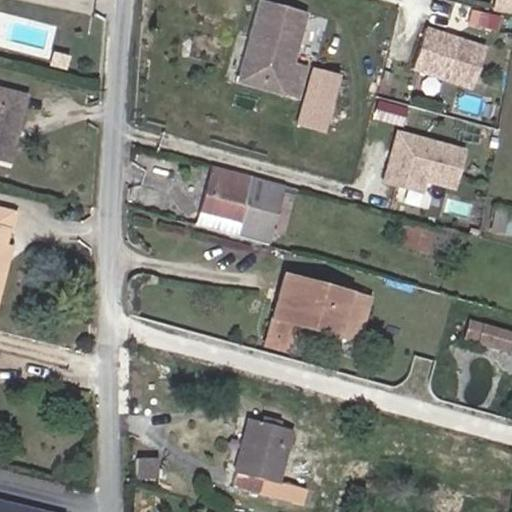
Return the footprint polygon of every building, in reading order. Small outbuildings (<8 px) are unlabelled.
[(266,0),(258,0),(249,33),(256,36),(249,60),(259,81),(283,88),(281,94),(295,98),(304,70),(290,65),(306,12),(266,0)] [(511,11),(511,0),(492,0),(491,6),(511,11)] [(495,19),(478,15),(475,28),(492,32),(495,19)] [(442,36),(422,29),(408,69),(467,89),(481,50),(450,39),(448,40),(444,39),(442,36)] [(249,33),(235,80),(281,94),(283,88),(259,81),(249,60),(256,36),(249,33)] [(0,154),(7,157),(22,95),(0,88),(0,154)] [(394,134),(382,182),(417,192),(421,179),(450,187),(459,152),(394,134)] [(282,238),(294,189),(280,186),(208,167),(195,216),(267,234),(282,238)] [(0,283),(8,251),(1,249),(3,241),(11,210),(0,207),(0,283)] [(504,211),(492,207),(485,228),(497,232),(504,211)] [(263,247),(267,234),(195,216),(191,228),(263,247)] [(404,223),(398,241),(428,249),(434,231),(404,223)] [(1,249),(8,251),(10,243),(3,241),(1,249)] [(340,327),(358,331),(367,295),(280,271),(262,338),(286,344),(295,322),(338,334),(340,327)] [(511,335),(481,326),(478,338),(507,347),(511,335)] [(356,338),(358,331),(340,327),(338,334),(356,338)] [(286,344),(262,338),(260,345),(283,351),(286,344)] [(246,419),(229,487),(299,505),(303,489),(276,483),(289,431),(246,419)] [(334,471),(316,466),(313,478),(331,483),(334,471)] [(452,511),(455,503),(439,499),(437,509),(449,511),(452,511)]
